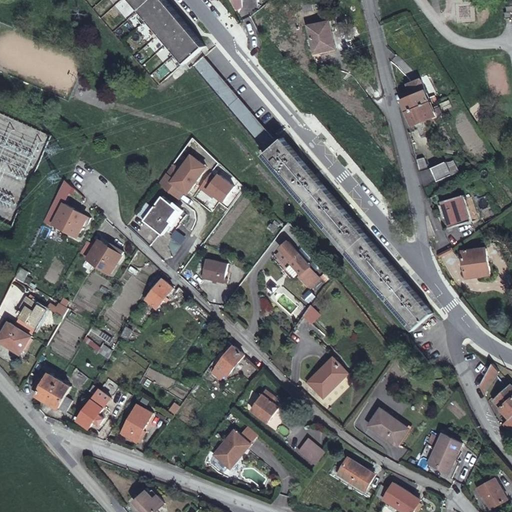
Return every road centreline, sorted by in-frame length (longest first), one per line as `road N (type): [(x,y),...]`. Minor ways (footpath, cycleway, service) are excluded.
road 1 (residential): [(470,511),(347,437),(106,205)]
road 2 (residential): [(437,289),(190,0)]
road 3 (residential): [(371,0),(437,289)]
road 4 (residential): [(49,432),(274,511)]
road 5 (residential): [(511,454),(469,390),(455,310)]
